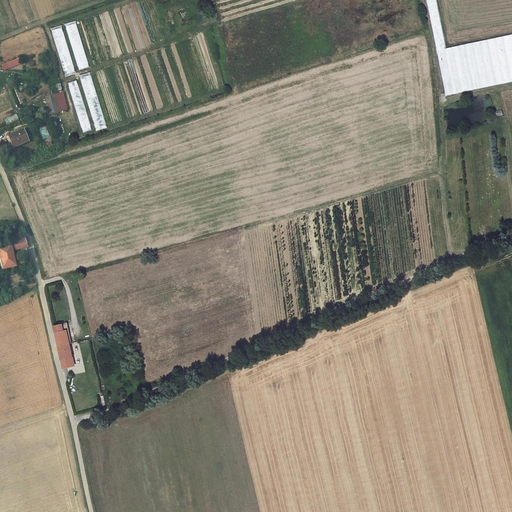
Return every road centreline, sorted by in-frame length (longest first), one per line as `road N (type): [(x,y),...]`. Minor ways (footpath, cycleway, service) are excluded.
road 1 (track): [(511,234),(73,422)]
road 2 (unclassified): [(91,511),(30,241),(0,170)]
